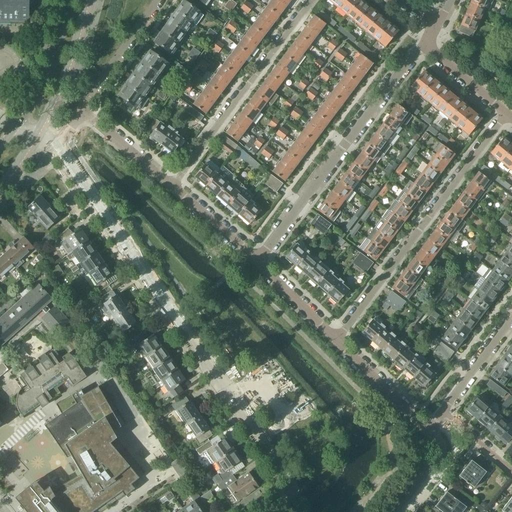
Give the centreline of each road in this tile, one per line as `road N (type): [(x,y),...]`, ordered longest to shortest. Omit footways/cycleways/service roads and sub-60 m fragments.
road 1 (residential): [(271,508),(286,499),(287,485),(54,147)]
road 2 (residential): [(334,340),(508,114)]
road 3 (residential): [(260,262),(428,45)]
road 4 (residential): [(169,185),(311,0)]
road 5 (tertiary): [(33,137),(88,0)]
road 6 (residential): [(83,113),(162,0)]
road 7 (tertiary): [(68,0),(51,65),(15,125)]
road 8 (residential): [(427,430),(334,340)]
